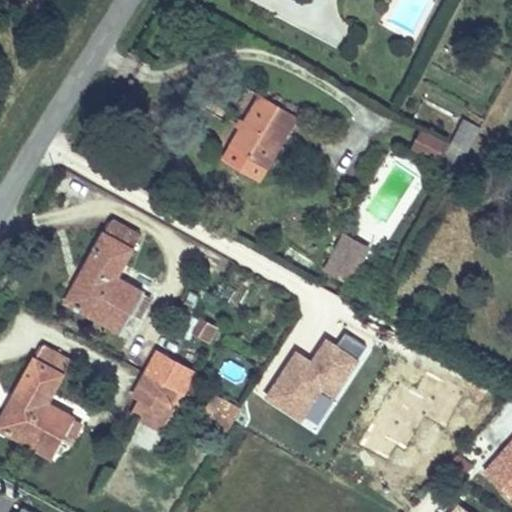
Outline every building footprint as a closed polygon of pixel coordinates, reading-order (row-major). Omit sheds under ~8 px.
[(236,133),(274,154),(300,109),(262,87),(236,133)] [(461,161),(480,126),(464,117),(445,152),(461,161)] [(440,156),(448,134),(419,124),(412,147),(440,156)] [(137,218),(107,203),(63,281),(119,313),(139,276),(107,257),(122,231),(126,234),(137,218)] [(360,243),(344,233),(327,258),(343,269),(360,243)] [(198,313),(188,329),(209,342),(219,326),(198,313)] [(37,329),(0,394),(0,410),(49,437),(69,400),(36,382),(50,357),(56,360),(65,344),(37,329)] [(295,345),(263,396),(302,421),(323,387),(336,395),(367,345),(346,331),(340,342),(326,333),(311,356),(295,345)] [(129,378),(162,395),(185,356),(151,337),(129,378)] [(203,403),(225,415),(235,398),(212,387),(203,403)] [(511,435),(482,471),(511,495),(511,435)] [(475,511),(457,499),(448,511),(475,511)]
